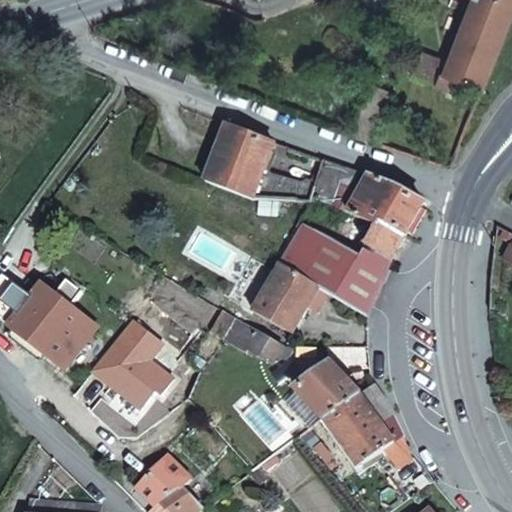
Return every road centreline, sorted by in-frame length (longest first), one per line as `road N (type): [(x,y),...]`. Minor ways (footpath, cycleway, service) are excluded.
road 1 (unclassified): [(468,204),(0,41)]
road 2 (secondary): [(511,499),(481,438),(460,363),(468,204)]
road 3 (residential): [(0,377),(131,511)]
